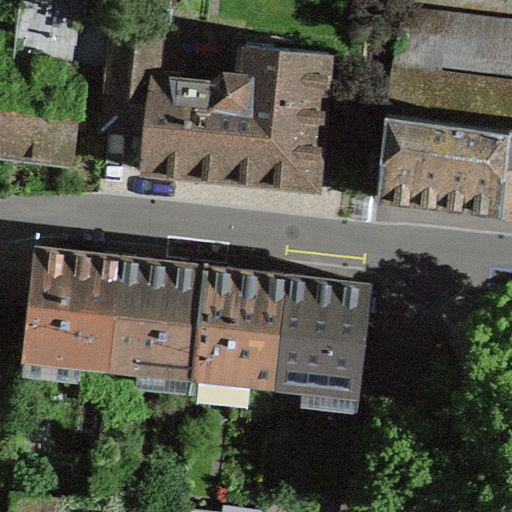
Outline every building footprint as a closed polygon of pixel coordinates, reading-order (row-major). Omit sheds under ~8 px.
[(0,54),(73,64),(79,15),(81,0),(27,0),(23,36),(0,33),(0,54)] [(145,128),(141,167),(316,184),(328,51),(244,43),(241,74),(224,72),(213,83),(178,79),(180,62),(157,60),(162,6),(117,2),(115,19),(111,19),(109,42),(113,42),(115,42),(112,69),(106,125),(145,128)] [(511,71),(511,20),(444,12),(438,63),(511,71)] [(0,150),(71,160),(85,66),(73,64),(0,54),(0,150)] [(511,82),(392,67),(388,112),(510,128),(511,128),(511,82)] [(388,112),(379,193),(501,207),(510,128),(388,112)] [(511,128),(510,128),(501,207),(511,208),(511,128)] [(27,300),(28,296),(31,245),(26,244),(0,242),(0,297),(23,300),(24,300),(27,300)] [(109,360),(121,255),(33,245),(28,296),(27,300),(22,350),(23,350),(109,360)] [(194,369),(205,264),(121,255),(109,360),(138,363),(191,369),(192,369),(194,369)] [(276,378),(287,274),(205,264),(194,369),(196,369),(249,375),(276,378)] [(367,303),(369,283),(287,274),(276,378),(304,381),(354,387),(358,388),(367,303)] [(92,511),(93,502),(14,495),(12,511),(92,511)] [(93,502),(92,511),(177,511),(178,509),(93,502)]
